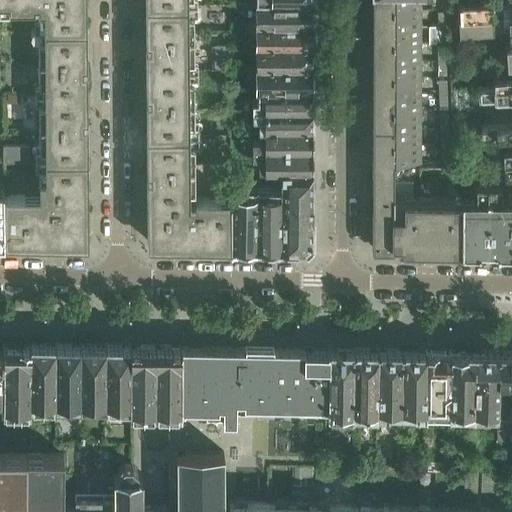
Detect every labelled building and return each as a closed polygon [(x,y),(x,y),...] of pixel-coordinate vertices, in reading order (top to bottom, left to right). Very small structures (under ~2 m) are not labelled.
[(86,0),(0,0),(0,1),(9,2),(9,7),(38,7),(39,29),(87,29),(86,0)] [(420,0),(372,0),(373,9),(421,9),(420,0)] [(511,0),(488,0),(458,2),(459,16),(504,14),(504,5),(508,5),(509,14),(511,13),(511,0)] [(313,1),(257,2),(257,23),(313,23),(313,1)] [(197,5),(146,5),(146,70),(188,70),(188,61),(194,61),(194,20),(197,20),(197,5)] [(421,9),(373,9),(373,26),(421,26),(421,9)] [(438,12),(438,26),(446,26),(446,12),(438,12)] [(511,13),(509,14),(509,23),(505,23),(504,14),(459,16),(460,31),(511,28),(511,13)] [(313,23),(257,23),(257,44),(313,44),(313,23)] [(421,26),(373,26),(373,43),(421,43),(421,26)] [(446,26),(438,26),(437,41),(446,41),(446,26)] [(87,29),(39,29),(39,85),(45,85),(45,94),(87,94),(87,29)] [(421,43),(373,43),(373,59),(421,59),(421,43)] [(313,44),(257,44),(257,66),(313,66),(313,44)] [(437,46),(438,60),(446,59),(445,46),(437,46)] [(421,59),(373,59),(373,76),(421,76),(421,59)] [(446,59),(438,60),(438,75),(447,75),(446,59)] [(313,66),(257,66),(257,87),(266,87),(313,87),(313,66)] [(188,70),(146,70),(147,135),(198,135),(198,121),(195,121),(194,79),(189,79),(188,70)] [(511,74),(493,75),(494,85),(511,84),(511,74)] [(421,76),(373,76),(373,93),(421,93),(421,76)] [(438,79),(439,94),(447,94),(447,79),(438,79)] [(511,84),(494,85),(477,86),(478,97),(511,95),(511,84)] [(313,87),(266,87),(266,99),(254,99),(254,107),(313,107),(313,87)] [(421,93),(373,93),(372,110),(421,110),(421,93)] [(8,103),(20,102),(20,94),(8,94),(8,103)] [(87,94),(45,94),(45,103),(39,103),(39,145),(36,145),(36,159),(88,159),(87,94)] [(447,94),(439,94),(440,109),(448,108),(447,94)] [(313,107),(254,107),(254,116),(266,116),(266,127),(313,128),(313,107)] [(421,110),(372,110),(372,127),(421,127),(421,110)] [(440,114),(440,128),(449,128),(448,113),(440,114)] [(511,122),(480,124),(481,135),(511,133),(511,122)] [(313,128),(266,127),(266,138),(254,138),(254,147),(313,147),(313,128)] [(421,127),(372,127),(372,144),(421,144),(421,127)] [(449,128),(440,128),(441,143),(449,142),(449,128)] [(198,135),(147,135),(147,197),(189,196),(189,191),(195,191),(195,150),(198,150),(198,135)] [(421,144),(372,144),(372,162),(394,162),(420,162),(421,144)] [(4,162),(30,162),(29,145),(3,145),(4,162)] [(313,167),(313,147),(254,147),(254,160),(266,160),(266,167),(282,167),(313,167)] [(511,147),(503,147),(504,160),(511,159),(511,147)] [(454,153),(454,167),(462,167),(462,153),(454,153)] [(88,159),(36,159),(36,173),(40,173),(40,194),(4,195),(4,243),(82,244),(88,238),(88,159)] [(394,162),(372,162),(372,250),(394,250),(394,245),(394,215),(394,200),(394,162)] [(282,167),(282,187),(282,204),(313,204),(313,167),(282,167)] [(462,167),(454,167),(453,180),(462,180),(462,167)] [(475,205),(461,205),(461,251),(488,251),(488,183),(476,183),(475,205)] [(501,183),(488,183),(488,251),(511,251),(511,205),(501,205),(501,183)] [(233,193),(233,198),(232,247),(258,247),(258,193),(258,187),(248,187),(248,193),(233,193)] [(272,193),(258,193),(258,247),(282,248),(282,204),(282,187),(272,187),(272,193)] [(190,200),(189,196),(147,197),(148,239),(154,245),(232,247),(233,198),(195,198),(195,200),(190,200)] [(461,201),(404,201),(394,200),(394,215),(394,245),(403,245),(403,250),(461,251),(461,205),(461,201)] [(313,204),(282,204),(282,248),(307,248),(313,243),(313,204)] [(3,342),(3,350),(5,351),(5,402),(5,403),(31,403),(31,397),(31,343),(3,342)] [(57,343),(31,343),(31,397),(57,397),(57,343)] [(82,344),(57,343),(57,397),(82,398),(82,344)] [(106,344),(82,344),(82,398),(106,398),(106,344)] [(130,345),(106,344),(106,398),(124,399),(130,399),(130,345)] [(130,345),(130,399),(130,412),(182,413),(182,407),(181,346),(181,345),(130,345)] [(328,349),(181,346),(182,407),(207,407),(207,419),(236,420),(236,412),(328,414),(328,413),(329,413),(330,348),(328,348),(328,349)] [(355,349),(330,348),(329,413),(338,413),(338,407),(354,407),(354,405),(355,349)] [(379,349),(355,349),(354,405),(365,405),(364,417),(377,417),(378,415),(379,349)] [(403,349),(379,349),(378,415),(388,416),(388,404),(401,405),(403,349)] [(427,350),(403,349),(401,405),(414,405),(414,416),(425,416),(425,407),(427,350)] [(451,350),(427,350),(425,407),(449,407),(451,350)] [(451,350),(449,407),(449,412),(458,412),(458,407),(474,407),(475,351),(451,350)] [(499,351),(475,351),(474,407),(474,413),(482,413),(482,407),(498,408),(499,378),(499,351)] [(511,351),(499,351),(499,378),(511,378),(511,351)] [(224,511),(224,449),(175,450),(175,511),(166,511),(224,511)] [(0,511),(63,511),(64,506),(64,453),(0,452),(0,511)] [(448,462),(423,462),(423,471),(448,471),(448,462)] [(142,505),(142,473),(138,473),(138,468),(132,463),(124,463),(119,467),(119,471),(116,471),(115,486),(108,486),(108,494),(98,494),(92,494),(76,494),(76,506),(64,506),(63,511),(166,511),(166,505),(142,505)] [(314,478),(314,466),(295,466),(294,477),(293,477),(293,483),(307,484),(308,478),(314,478)] [(466,471),(465,491),(477,491),(478,472),(466,471)] [(482,479),(481,490),(493,491),(494,480),(482,479)] [(374,511),(375,505),(354,504),(343,503),(328,503),(328,497),(327,497),(327,503),(313,502),(313,511),(374,511)] [(271,511),(272,501),(229,501),(229,511),(271,511)] [(313,511),(313,502),(272,501),(271,511),(313,511)]
